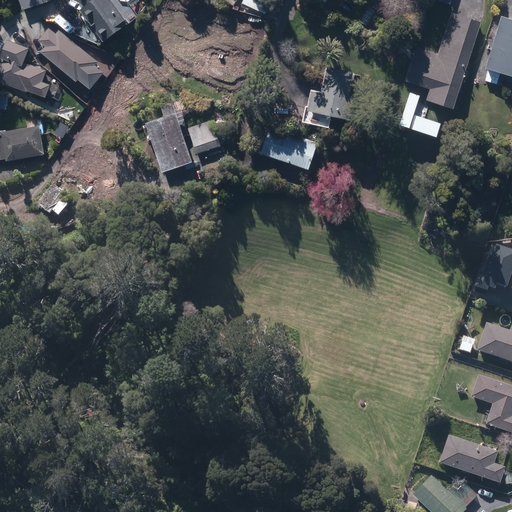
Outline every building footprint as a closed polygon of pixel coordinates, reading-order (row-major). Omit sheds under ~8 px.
[(20,0),(24,12),(55,2),(53,0),(20,0)] [(80,13),(103,45),(124,29),(123,29),(132,21),(125,12),(119,16),(106,0),(76,0),(84,10),(80,13)] [(245,0),(243,5),(264,16),(270,4),(262,0),(245,0)] [(358,23),(366,28),(376,13),(368,8),(358,23)] [(426,104),(452,112),(481,25),(451,15),(438,57),(417,50),(406,84),(430,91),(426,104)] [(301,26),(327,34),(330,24),(303,16),(301,26)] [(486,83),(496,87),(500,76),(511,79),(511,23),(501,20),(485,72),(489,73),(486,83)] [(45,48),(41,53),(71,79),(75,74),(86,83),(98,70),(92,65),(95,61),(60,31),(56,35),(48,29),(38,42),(45,48)] [(5,40),(0,53),(0,83),(38,96),(47,71),(25,63),(30,48),(5,40)] [(123,57),(130,46),(124,41),(121,46),(115,42),(112,48),(115,50),(114,51),(123,57)] [(222,74),(227,56),(215,52),(209,70),(222,74)] [(304,122),(329,127),(330,120),(348,124),(353,102),(348,101),(353,75),(326,69),(321,95),(311,93),(308,109),(306,109),(304,122)] [(146,125),(162,175),(191,165),(176,116),(146,125)] [(189,130),(198,156),(220,148),(211,122),(189,130)] [(2,137),(0,137),(0,162),(6,161),(7,163),(45,157),(40,128),(1,135),(2,137)] [(260,155),(307,172),(316,146),(269,130),(260,155)] [(495,283),(507,287),(511,271),(511,243),(497,239),(491,256),(489,255),(483,273),(480,272),(475,286),(487,290),(488,286),(494,288),(495,283)] [(477,352),(511,363),(511,325),(510,332),(486,325),(477,352)] [(459,351),(470,355),(475,341),(463,337),(461,343),(462,343),(459,351)] [(487,425),(511,434),(511,388),(479,377),(472,398),(493,405),(487,425)] [(440,464),(500,484),(505,469),(493,464),(497,453),(449,437),(440,464)] [(413,496),(429,511),(464,511),(466,510),(466,509),(477,497),(460,480),(448,493),(431,477),(413,496)]
